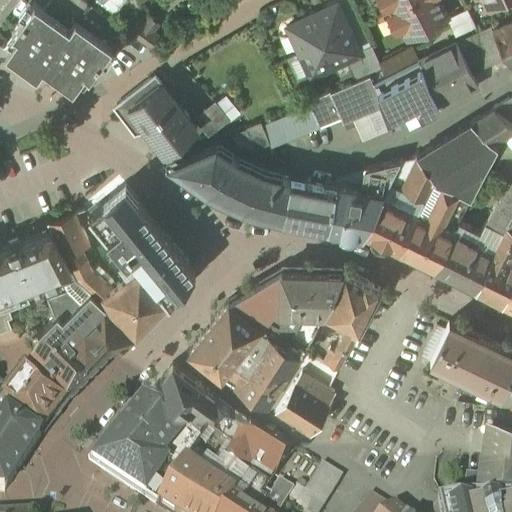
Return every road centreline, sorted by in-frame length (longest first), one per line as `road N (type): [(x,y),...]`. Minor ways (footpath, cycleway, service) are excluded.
road 1 (residential): [(411,511),(156,338)]
road 2 (residential): [(291,242),(309,178),(511,82)]
road 3 (residential): [(265,0),(51,116)]
road 4 (residential): [(291,242),(379,260),(511,326)]
road 5 (residential): [(51,116),(111,144),(231,253)]
road 6 (residential): [(156,338),(43,470)]
